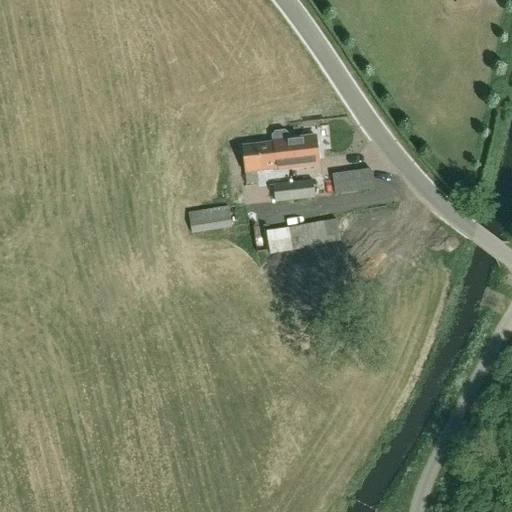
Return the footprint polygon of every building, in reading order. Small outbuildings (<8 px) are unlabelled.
[(320,139),(340,128),(327,105),(307,116),(320,139)] [(352,118),(343,105),(332,112),(342,125),(352,118)] [(273,169),(273,172),(319,167),(316,138),(289,141),(288,136),(284,133),(275,134),(272,138),(272,145),(242,149),(246,185),(258,183),(257,171),(273,169)] [(334,196),(373,191),(370,170),(331,175),(334,196)] [(313,180),(273,185),(275,204),(315,199),(313,180)] [(227,207),(188,214),(192,235),(231,228),(227,207)] [(262,237),(272,235),(284,304),(292,303),(286,272),(297,269),(292,242),(340,233),(335,208),(259,222),(262,237)]
